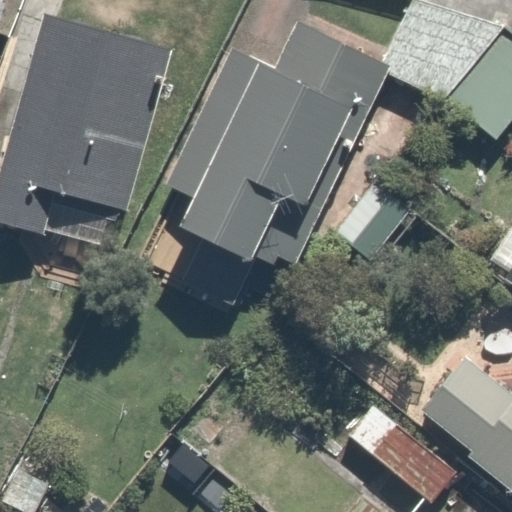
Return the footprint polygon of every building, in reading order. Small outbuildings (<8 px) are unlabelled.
[(0,0),(0,91),(27,0),(0,0)] [(511,53),(425,4),(384,76),(511,149),(511,53)] [(185,59),(47,23),(0,202),(0,237),(51,251),(62,208),(141,228),(185,59)] [(239,47),(164,202),(202,220),(188,249),(294,301),(399,85),(302,38),(287,70),(239,47)] [(373,178),(326,243),(371,276),(418,211),(373,178)] [(511,279),(511,290),(509,296),(511,297),(511,224),(488,265),(511,279)] [(511,389),(468,353),(418,414),(511,488),(511,389)] [(464,472),(414,434),(383,474),(433,511),(464,472)] [(386,511),(367,496),(354,511),(386,511)]
